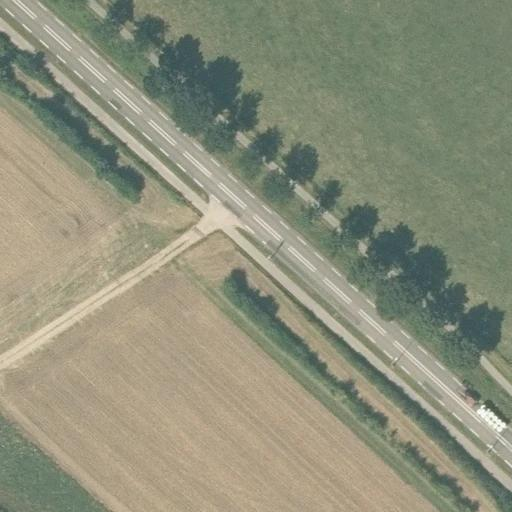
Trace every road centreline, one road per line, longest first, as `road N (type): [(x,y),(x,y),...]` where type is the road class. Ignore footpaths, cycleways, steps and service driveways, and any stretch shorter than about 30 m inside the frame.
road 1 (primary): [(511,450),(13,0)]
road 2 (track): [(233,197),(199,230),(0,361)]
